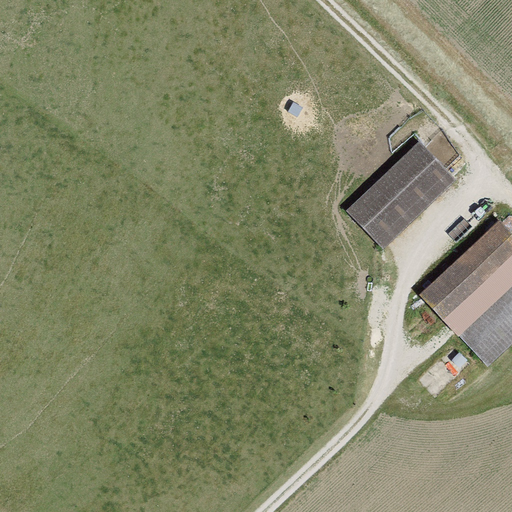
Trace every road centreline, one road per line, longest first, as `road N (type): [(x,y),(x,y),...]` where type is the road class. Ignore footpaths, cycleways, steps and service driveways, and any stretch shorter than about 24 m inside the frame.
road 1 (track): [(494,180),(433,234),(415,267),(375,404),(264,511)]
road 2 (track): [(494,180),(423,92),(328,0)]
